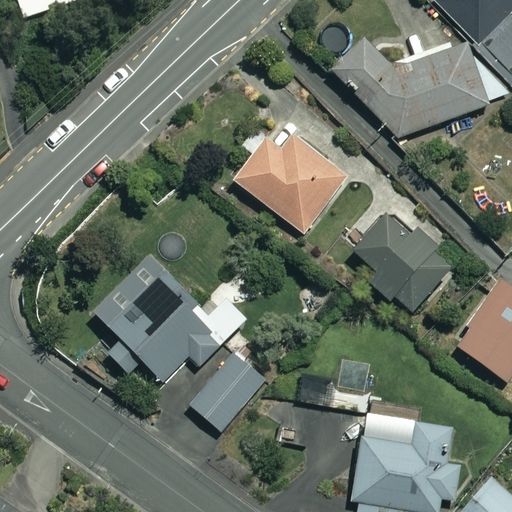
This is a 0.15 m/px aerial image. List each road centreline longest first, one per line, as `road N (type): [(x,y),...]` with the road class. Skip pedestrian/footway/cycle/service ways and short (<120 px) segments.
road 1 (tertiary): [(239,0),(0,231)]
road 2 (residential): [(0,364),(202,511)]
